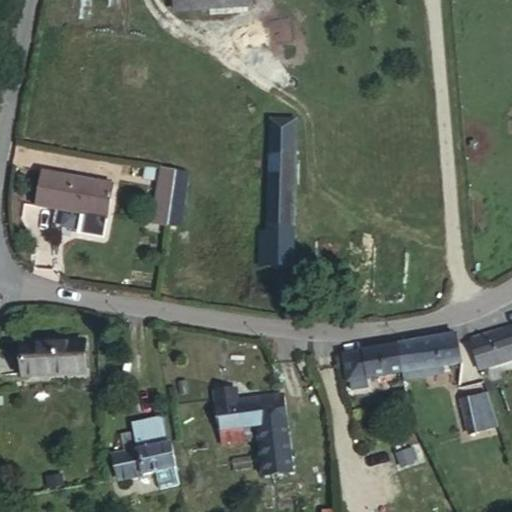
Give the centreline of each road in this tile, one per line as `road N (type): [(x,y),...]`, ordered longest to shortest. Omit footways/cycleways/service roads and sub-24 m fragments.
road 1 (residential): [(0,283),(344,334),(476,312),(511,288)]
road 2 (residential): [(0,197),(31,0)]
